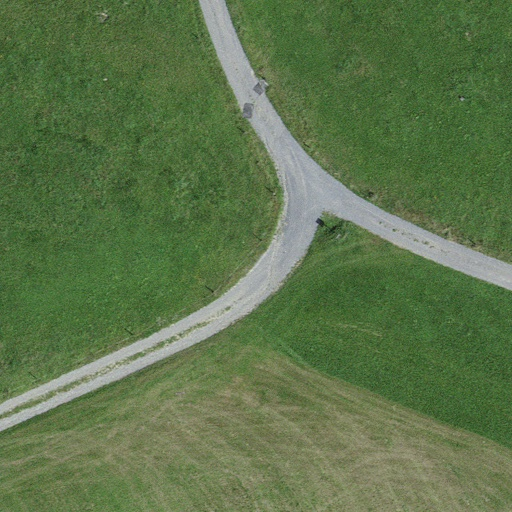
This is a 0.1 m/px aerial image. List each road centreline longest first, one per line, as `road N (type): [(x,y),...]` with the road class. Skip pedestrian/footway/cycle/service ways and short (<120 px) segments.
road 1 (track): [(0,426),(180,343),(281,269),(304,185)]
road 2 (track): [(304,185),(511,275)]
road 3 (track): [(304,185),(218,0)]
